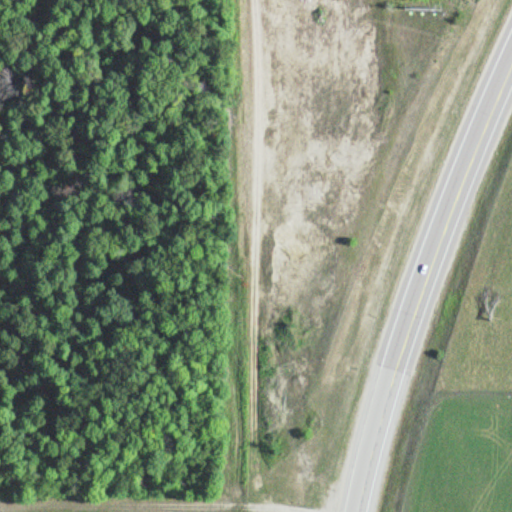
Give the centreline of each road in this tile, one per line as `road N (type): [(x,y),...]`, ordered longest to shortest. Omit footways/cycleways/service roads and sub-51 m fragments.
road 1 (track): [(248,0),(252,312),(238,506)]
road 2 (primary): [(511,50),(403,326),(348,511)]
road 3 (track): [(238,506),(0,504)]
